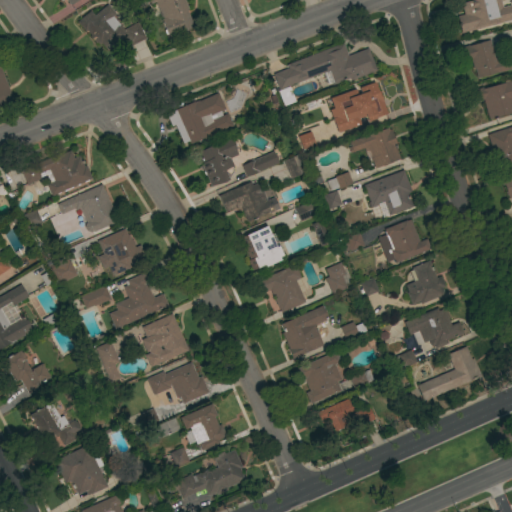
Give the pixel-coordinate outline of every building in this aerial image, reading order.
[(184,0),(188,10),(186,10),(192,26),(186,29),(187,33),(173,38),(172,36),(168,37),(167,35),(165,34),(164,31),(165,29),(155,2),(149,4),(147,0),(184,0)] [(511,19),(460,34),(455,16),(465,14),(467,10),(465,1),(473,0),(501,0),(497,1),(499,8),(511,5),(511,8),(511,19)] [(89,11),(93,16),(106,5),(115,14),(112,17),(123,30),(136,23),(145,38),(131,46),(125,35),(106,51),(101,44),(99,46),(96,42),(95,44),(89,36),(90,35),(86,31),(85,32),(76,22),(89,11)] [(471,61),(467,62),(463,47),(467,45),(467,46),(489,40),(494,56),(508,52),(511,65),(511,69),(497,74),(497,72),(477,78),(474,69),(473,69),(471,61)] [(342,43),(348,56),(367,49),(376,71),(350,81),(349,78),(332,85),(331,84),(327,85),(322,73),(279,90),(273,74),(288,68),(286,65),(342,43)] [(0,69),(13,102),(0,107),(0,59),(5,66),(0,69)] [(511,113),(488,120),(482,100),(477,101),(474,90),(480,88),(481,90),(511,80),(511,113)] [(376,81),(384,106),(374,110),(377,119),(350,128),(347,119),(343,120),(336,102),(350,97),(348,91),(376,81)] [(295,102),(283,107),(277,91),(289,87),(295,102)] [(217,93),(224,109),(220,111),(222,116),(227,114),(232,127),(209,137),(209,136),(189,144),(188,141),(182,144),(174,125),(171,127),(165,114),(174,111),(174,110),(193,102),(194,102),(198,101),(217,93)] [(312,113),(307,100),(324,94),(329,107),(312,113)] [(511,126),(511,164),(497,169),(486,135),(511,126)] [(374,169),(370,158),(367,159),(363,148),(350,153),(347,148),(350,147),(349,143),(387,128),(389,131),(390,130),(396,146),(395,147),(399,159),(374,169)] [(301,149),(313,144),(309,132),(297,137),(301,149)] [(203,171),(201,171),(199,167),(201,166),(200,164),(202,163),(197,153),(229,138),(237,155),(229,158),(233,166),(224,170),(226,175),(228,174),(229,176),(227,177),(228,180),(223,182),(210,187),(203,171)] [(91,179),(51,196),(46,185),(49,183),(46,175),(40,178),(40,179),(26,185),(20,171),(60,153),(61,155),(69,151),(73,158),(78,156),(83,167),(85,166),(91,179)] [(273,151),(278,163),(256,173),(256,172),(246,177),(241,166),(273,151)] [(282,161),(298,154),(306,171),(291,179),(282,161)] [(403,170),(410,191),(407,193),(412,207),(388,216),(383,203),(370,208),(368,203),(369,202),(362,185),(403,170)] [(347,172),(351,184),(338,189),(338,188),(329,191),(325,181),(334,178),(334,177),(347,172)] [(511,198),(508,199),(501,178),(511,174),(511,198)] [(234,188),(234,189),(250,182),(251,186),(258,183),(266,201),(273,197),(278,209),(269,213),(268,212),(247,222),(240,207),(236,209),(236,207),(225,212),(218,196),(234,188)] [(101,185),(117,221),(87,235),(84,227),(85,223),(79,208),(75,210),(74,209),(61,214),(56,204),(101,185)] [(340,205),(327,210),(322,196),(335,191),(340,205)] [(309,202),(315,215),(299,221),(293,208),(309,202)] [(41,223),(27,229),(22,216),(35,210),(41,223)] [(311,225),(321,220),(331,243),(320,248),(311,225)] [(395,264),(393,260),(386,263),(376,238),(385,235),(383,230),(406,220),(406,221),(409,220),(419,242),(426,239),(430,249),(395,264)] [(275,247),(278,246),(282,256),(278,258),(280,260),(264,267),(264,266),(252,271),(247,260),(249,260),(239,238),(266,226),(275,247)] [(124,228),(128,236),(129,236),(134,247),(139,244),(146,259),(112,275),(106,263),(113,260),(108,250),(101,253),(95,241),(124,228)] [(344,253),(340,242),(346,240),(345,238),(358,233),(363,246),(344,253)] [(0,273),(0,255),(1,255),(9,268),(0,273)] [(69,261),(76,275),(57,284),(50,270),(69,261)] [(410,269),(428,261),(435,278),(440,276),(444,287),(441,288),(444,294),(420,304),(419,301),(411,305),(406,293),(407,292),(404,286),(415,281),(410,269)] [(339,263),(344,274),(340,276),(346,289),(331,295),(324,279),(327,277),(324,269),(339,263)] [(304,302),(280,313),(277,306),(276,306),(269,290),(261,293),(256,281),(294,264),(300,278),(295,281),(304,302)] [(115,329),(108,314),(116,310),(114,305),(127,298),(122,287),(126,286),(124,282),(141,274),(152,296),(153,298),(162,294),(167,306),(115,329)] [(372,278),(377,291),(375,293),(366,297),(366,296),(364,297),(363,293),(360,294),(359,290),(361,289),(359,284),(372,278)] [(0,296),(20,285),(27,297),(12,306),(19,319),(23,316),(25,320),(27,320),(29,324),(28,327),(31,331),(26,334),(27,334),(24,337),(23,335),(15,341),(9,345),(8,343),(0,348),(0,296)] [(104,286),(110,299),(93,307),(93,305),(85,309),(79,297),(104,286)] [(321,306),(327,319),(313,326),(322,346),(292,359),(287,348),(288,348),(281,333),(283,332),(280,324),(321,306)] [(63,307),(68,314),(46,327),(42,320),(63,307)] [(438,311),(445,308),(449,318),(448,319),(450,326),(458,322),(463,334),(445,341),(447,344),(435,349),(433,345),(430,347),(428,341),(416,346),(411,334),(408,336),(402,323),(437,308),(438,311)] [(171,314),(187,351),(164,361),(159,350),(163,348),(161,344),(155,346),(150,335),(145,338),(141,328),(171,314)] [(345,341),(339,328),(351,322),(353,327),(361,323),(365,331),(345,341)] [(107,343),(121,336),(125,346),(111,353),(107,343)] [(453,370),(447,355),(465,347),(471,360),(473,359),(480,377),(422,402),(415,386),(453,370)] [(410,350),(416,363),(399,370),(394,357),(410,350)] [(2,361),(19,351),(20,353),(22,353),(23,356),(23,358),(24,360),(23,361),(29,371),(41,364),(49,378),(38,384),(40,387),(27,395),(18,379),(14,382),(2,361)] [(309,404),(305,393),(309,391),(303,379),(299,380),(294,369),(333,353),(337,363),(334,364),(340,380),(336,381),(340,391),(309,404)] [(112,366),(101,372),(96,361),(107,356),(112,366)] [(190,363),(197,378),(200,376),(207,393),(178,406),(171,388),(153,396),(145,379),(163,371),(164,374),(190,363)] [(354,390),(348,378),(361,371),(362,373),(368,370),(373,380),(367,383),(367,384),(354,390)] [(357,412),(368,407),(372,416),(371,417),(372,420),(367,423),(365,417),(334,431),(330,423),(329,424),(328,422),(329,421),(328,417),(319,421),(315,413),(351,397),(357,412)] [(59,418),(62,416),(68,425),(76,438),(63,446),(57,436),(56,437),(54,434),(43,440),(28,415),(43,406),(44,406),(50,403),(59,418)] [(211,404),(216,416),(213,417),(217,426),(220,424),(225,437),(217,440),(218,443),(201,450),(198,444),(196,445),(189,428),(184,430),(179,418),(211,404)] [(158,421),(145,427),(140,414),(152,408),(158,421)] [(87,496),(84,491),(77,495),(70,481),(64,483),(54,461),(86,445),(93,460),(98,458),(102,466),(98,469),(106,486),(87,496)] [(188,462),(175,468),(168,453),(182,447),(188,462)] [(191,477),(206,470),(207,472),(217,467),(213,459),(233,450),(241,467),(238,468),(244,480),(226,489),(226,490),(216,495),(215,493),(207,496),(204,489),(181,499),(177,490),(172,493),(168,485),(190,475),(191,477)] [(80,511),(115,495),(119,504),(117,505),(120,511),(138,511),(141,511),(80,511)]
